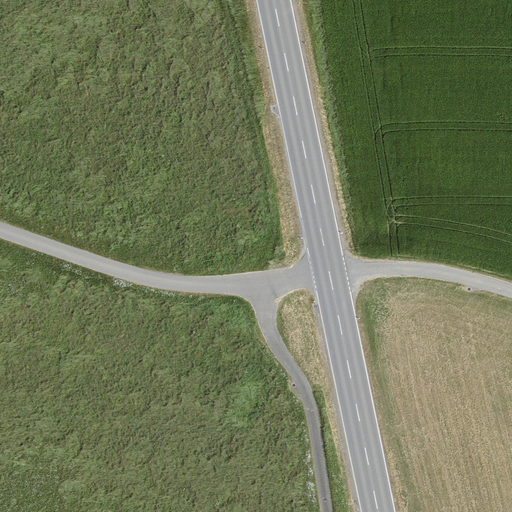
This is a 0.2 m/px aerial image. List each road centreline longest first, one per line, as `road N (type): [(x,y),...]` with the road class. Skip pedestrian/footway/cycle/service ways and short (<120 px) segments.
road 1 (unclassified): [(330,275),(170,282),(0,230)]
road 2 (primary): [(274,0),(330,275)]
road 3 (track): [(258,281),(275,343),(305,390),(326,511)]
road 4 (primary): [(330,275),(378,511)]
